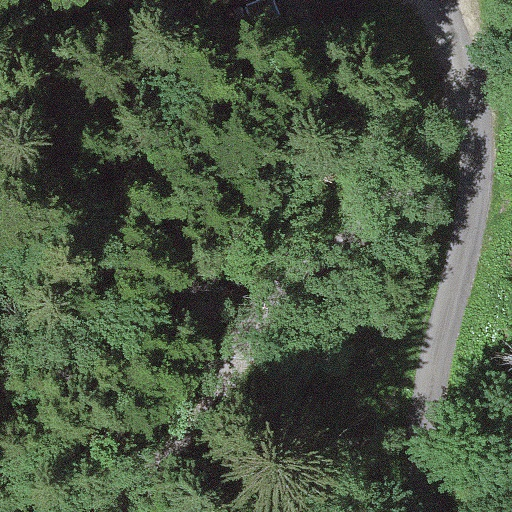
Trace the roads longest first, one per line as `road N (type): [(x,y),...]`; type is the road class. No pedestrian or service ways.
road 1 (track): [(152,511),(325,266),(403,138),(480,98)]
road 2 (unclassified): [(448,511),(436,473),(480,98),(438,0)]
